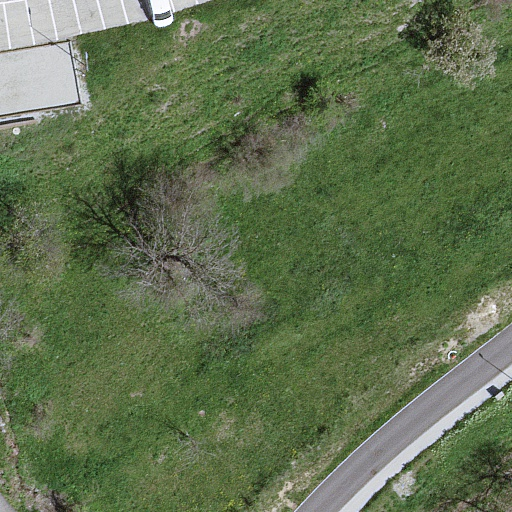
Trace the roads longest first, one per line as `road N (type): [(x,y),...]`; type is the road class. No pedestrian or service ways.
road 1 (residential): [(317,511),(364,462),(511,345)]
road 2 (residential): [(0,32),(126,0)]
